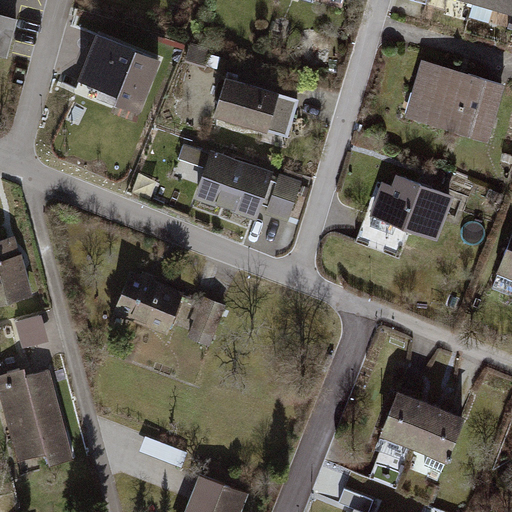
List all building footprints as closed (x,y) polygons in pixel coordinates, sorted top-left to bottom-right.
[(511,0),(474,0),(511,10),(511,0)] [(171,59),(122,44),(102,110),(136,120),(139,111),(154,115),(171,59)] [(511,113),(511,82),(431,59),(415,116),(504,141),(511,113)] [(225,71),(213,105),(294,132),(305,98),(225,71)] [(314,178),(226,146),(210,189),(276,212),(281,198),(304,207),(314,178)] [(398,184),(391,182),(378,216),(449,242),(467,195),(403,171),(398,184)] [(511,275),(511,225),(495,269),(511,275)] [(19,230),(0,234),(0,301),(35,292),(19,230)] [(199,295),(140,272),(126,306),(185,330),(199,295)] [(214,348),(232,305),(211,297),(193,339),(214,348)] [(28,349),(53,341),(45,313),(19,321),(28,349)] [(29,366),(0,373),(0,391),(21,465),(47,457),(50,466),(77,459),(52,370),(32,376),(29,366)] [(418,390),(400,382),(382,428),(447,454),(466,409),(450,402),(418,390)] [(150,437),(146,450),(186,462),(188,455),(167,449),(169,443),(150,437)] [(250,511),(256,497),(208,478),(194,511),(250,511)]
